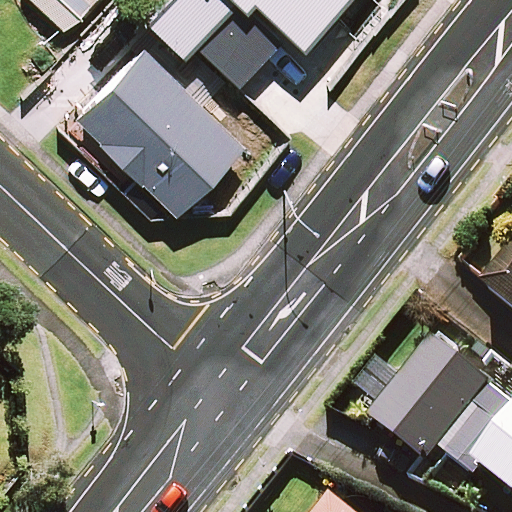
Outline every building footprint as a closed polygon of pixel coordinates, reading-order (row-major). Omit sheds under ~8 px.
[(90,0),(33,0),(62,28),(90,0)] [(179,51),(227,0),(258,0),(268,10),(243,37),(269,62),(329,0),(159,0),(144,17),(179,51)] [(511,256),(486,289),(511,310),(511,256)] [(435,472),(446,459),(472,481),(480,470),(511,495),(511,401),(436,339),(371,420),(435,472)] [(343,511),(329,501),(320,511),(343,511)]
